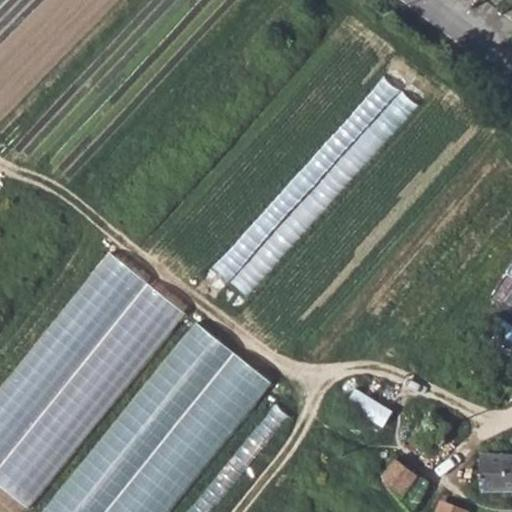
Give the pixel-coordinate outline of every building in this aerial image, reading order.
[(0,481),(42,510),(184,304),(103,248),(0,396),(0,481)] [(511,309),(511,266),(493,298),(511,309)] [(480,339),(511,357),(511,322),(495,313),(480,339)] [(191,318),(49,511),(172,511),(272,376),(191,318)] [(388,422),(395,405),(355,389),(348,405),(388,422)] [(407,439),(429,456),(446,436),(443,433),(453,422),(432,407),(407,439)] [(478,481),(511,481),(511,454),(477,454),(478,481)] [(379,476),(404,500),(423,476),(394,455),(379,476)]
